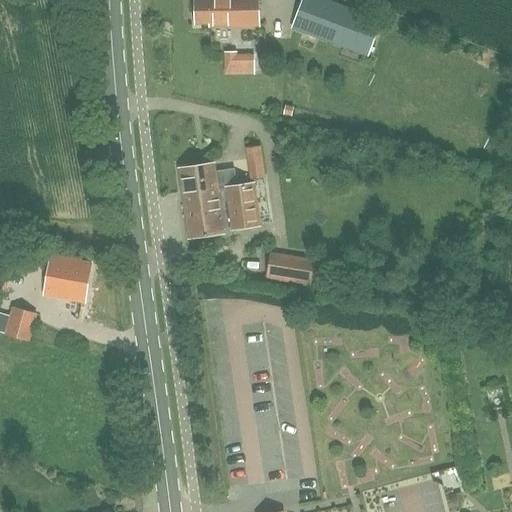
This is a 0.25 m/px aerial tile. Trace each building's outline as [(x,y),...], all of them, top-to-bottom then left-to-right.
[(209,29),(259,28),(258,0),(194,0),(195,25),(209,25),(209,29)] [(368,58),(381,21),(324,0),(302,0),(291,29),(368,58)] [(254,74),(254,58),(235,58),(235,54),(226,54),(226,74),(254,74)] [(252,177),(263,175),(261,160),(250,161),(252,177)] [(214,165),(180,169),(190,238),(224,234),(223,230),(233,228),(233,230),(260,226),(254,184),(227,188),(227,190),(218,191),(217,184),(237,182),(235,169),(215,172),(214,165)] [(267,274),(294,279),(310,282),(313,262),(271,255),(267,274)] [(51,256),(43,296),(84,304),(92,264),(51,256)] [(0,293),(9,296),(16,274),(0,269),(0,293)] [(17,307),(14,317),(4,315),(0,328),(0,333),(34,344),(43,315),(17,307)] [(321,346),(344,345),(344,332),(320,333),(321,346)] [(397,352),(412,351),(411,337),(396,338),(397,352)] [(242,490),(254,486),(249,470),(237,474),(242,490)]
